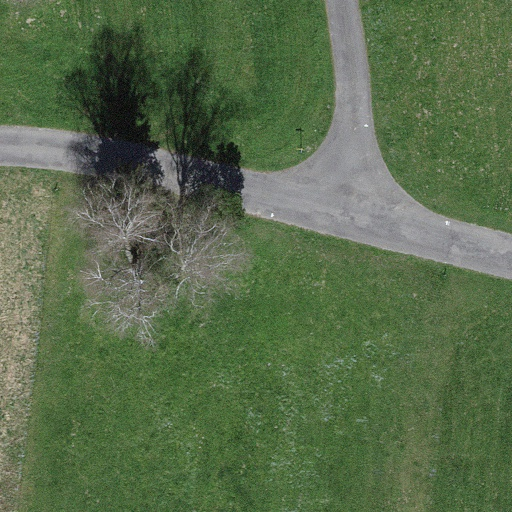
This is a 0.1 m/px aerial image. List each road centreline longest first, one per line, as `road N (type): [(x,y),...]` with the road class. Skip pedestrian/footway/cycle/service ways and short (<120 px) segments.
road 1 (residential): [(511,251),(120,163),(0,165)]
road 2 (track): [(360,211),(373,88),(358,0)]
